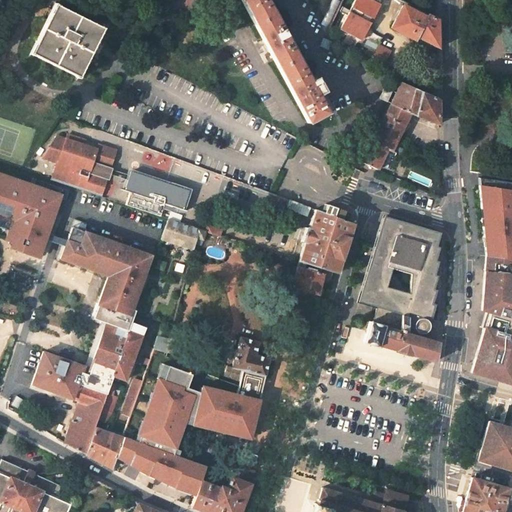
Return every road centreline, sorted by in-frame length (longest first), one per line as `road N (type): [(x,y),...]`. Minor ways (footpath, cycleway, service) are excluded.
road 1 (primary): [(457,223),(450,0)]
road 2 (residential): [(176,511),(0,416)]
road 3 (residential): [(369,201),(311,388)]
road 4 (primary): [(457,223),(448,378)]
road 5 (residential): [(348,194),(340,173),(301,161),(297,189),(335,198)]
